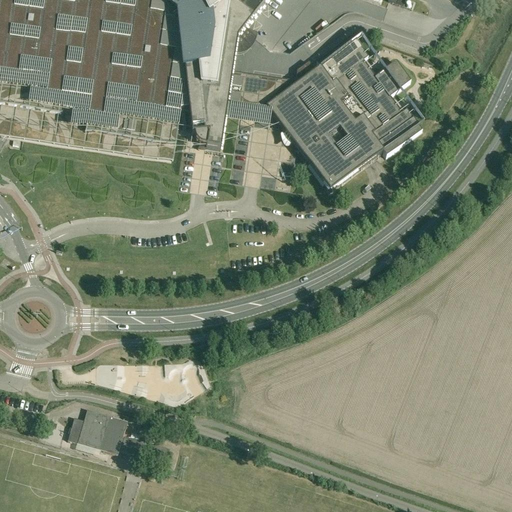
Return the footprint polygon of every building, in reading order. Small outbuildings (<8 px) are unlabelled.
[(0,0),(0,106),(62,115),(64,100),(89,104),(85,133),(175,147),(180,114),(188,113),(191,138),(193,137),(194,140),(194,141),(194,142),(195,143),(196,144),(196,145),(197,146),(198,147),(199,147),(200,148),(201,148),(202,149),(203,149),(206,149),(206,150),(220,152),(227,109),(275,116),(293,141),(297,146),(294,148),(329,195),(382,156),(386,160),(421,134),(406,112),(402,115),(390,99),(410,85),(395,64),(375,79),(363,63),(367,60),(352,39),(316,66),(319,70),(315,73),(308,65),(297,73),(295,84),(289,83),(232,74),(236,43),(270,0),(0,0)] [(389,0),(388,3),(404,9),(406,1),(404,0),(389,0)] [(279,51),(300,24),(297,22),(299,19),(290,13),(287,18),(281,14),(263,39),(279,51)] [(173,163),(175,147),(85,133),(89,104),(64,100),(62,115),(0,106),(0,137),(8,139),(173,163)] [(74,420),(67,443),(117,458),(127,424),(87,412),(83,423),(74,420)] [(161,464),(163,457),(165,450),(124,438),(120,453),(161,464)]
